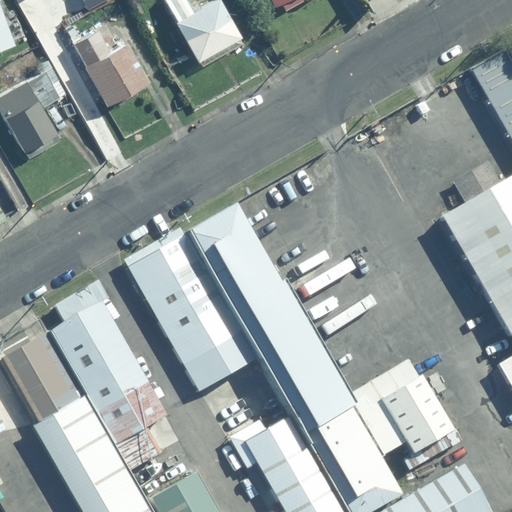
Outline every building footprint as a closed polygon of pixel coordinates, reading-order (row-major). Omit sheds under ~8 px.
[(184,0),(159,0),(179,34),(193,60),(235,36),(236,36),(216,0),(209,0),(190,11),(184,0)] [(282,10),(299,0),(266,0),(269,5),(277,1),(282,10)] [(0,47),(11,44),(0,13),(0,47)] [(144,80),(123,41),(111,20),(68,44),(85,76),(101,104),(112,97),(138,83),(144,80)] [(511,66),(505,54),(474,72),(511,138),(511,66)] [(51,67),(40,73),(0,93),(0,112),(25,159),(56,143),(37,107),(65,92),(51,67)] [(511,173),(444,212),(511,329),(511,354),(502,360),(511,377),(511,173)] [(239,204),(192,231),(355,511),(370,511),(406,492),(239,204)] [(177,237),(129,264),(202,390),(250,363),(177,237)] [(100,300),(54,326),(122,443),(168,417),(100,300)] [(43,419),(86,395),(48,329),(5,354),(43,419)] [(449,431),(416,374),(379,395),(412,452),(449,431)] [(153,511),(86,395),(43,419),(34,425),(84,511),(153,511)] [(0,431),(13,425),(0,402),(0,431)] [(339,511),(285,417),(261,431),(255,421),(226,438),(246,472),(253,467),(279,511),(339,511)] [(406,492),(370,511),(493,511),(463,459),(406,492)] [(226,511),(199,466),(152,493),(162,511),(226,511)]
